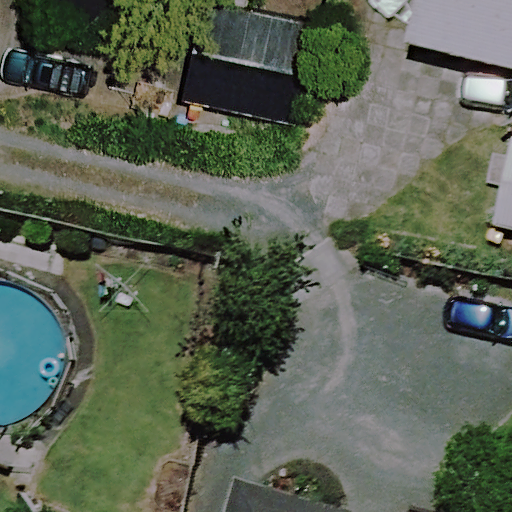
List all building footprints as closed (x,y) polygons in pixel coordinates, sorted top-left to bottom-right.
[(115,0),(24,0),(69,45),(115,0)] [(511,0),(422,0),(410,56),(511,79),(511,0)] [(308,27),(196,5),(177,104),(289,126),(308,27)] [(0,103),(18,38),(0,32),(0,103)] [(511,159),(495,236),(511,239),(511,159)] [(347,511),(239,480),(230,511),(347,511)]
